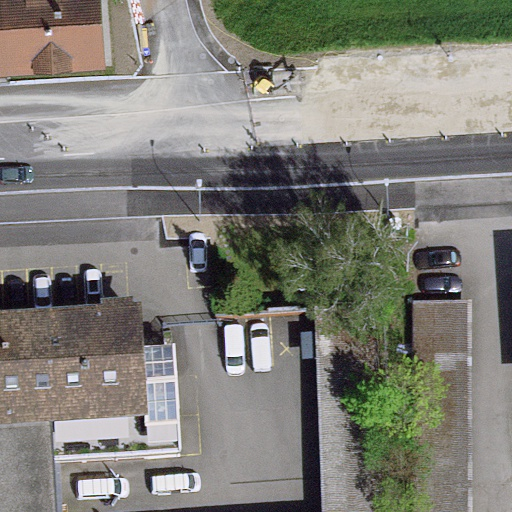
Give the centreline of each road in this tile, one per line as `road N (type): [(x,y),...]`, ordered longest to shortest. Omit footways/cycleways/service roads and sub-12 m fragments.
road 1 (primary): [(178,148),(511,135)]
road 2 (primary): [(0,157),(178,148)]
road 3 (residential): [(156,0),(178,148)]
